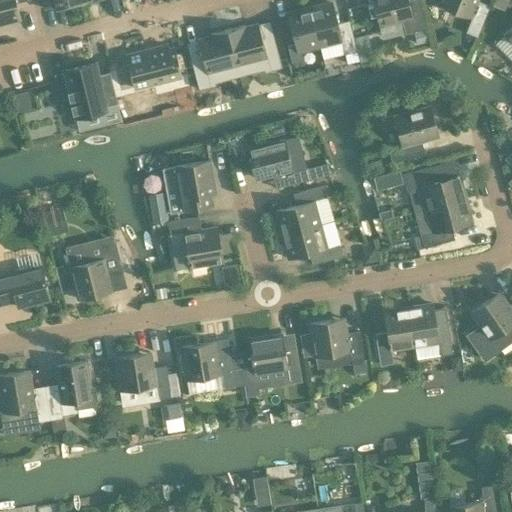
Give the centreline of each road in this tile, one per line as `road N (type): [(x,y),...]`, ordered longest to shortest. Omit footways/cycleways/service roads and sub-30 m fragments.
road 1 (residential): [(0,345),(269,304)]
road 2 (residential): [(269,304),(511,254)]
road 3 (residential): [(4,56),(224,0)]
